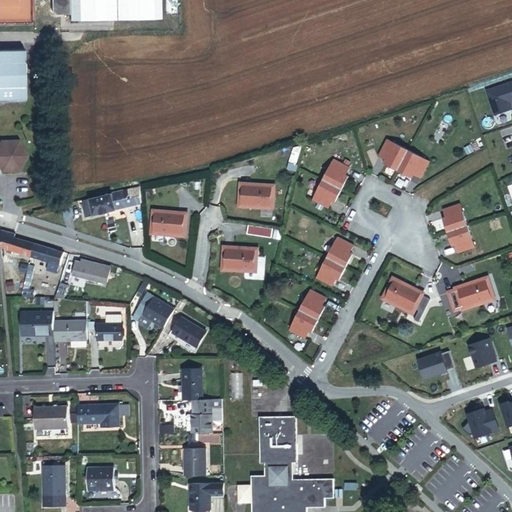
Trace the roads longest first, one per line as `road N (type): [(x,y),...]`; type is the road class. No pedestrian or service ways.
road 1 (unclassified): [(0,224),(244,317),(314,382)]
road 2 (residential): [(0,388),(143,384),(147,511)]
road 3 (residential): [(389,234),(314,382)]
road 4 (residential): [(370,188),(410,207),(428,254),(389,234)]
road 5 (unclassified): [(314,382),(328,391),(398,394),(425,418)]
